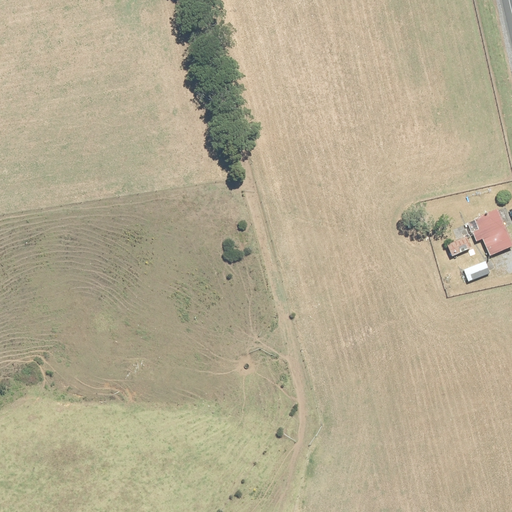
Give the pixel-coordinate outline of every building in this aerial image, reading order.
[(511,240),(496,208),(466,222),(476,242),(481,239),(490,257),(511,245),(511,240)] [(468,235),(446,245),(457,268),(478,258),(468,235)] [(491,273),(492,276),(509,269),(505,260),(488,267),(491,273)] [(486,261),(463,271),(466,276),(469,282),(491,273),(488,267),(486,261)] [(469,282),(466,276),(446,285),(450,293),(470,285),(469,282)]
